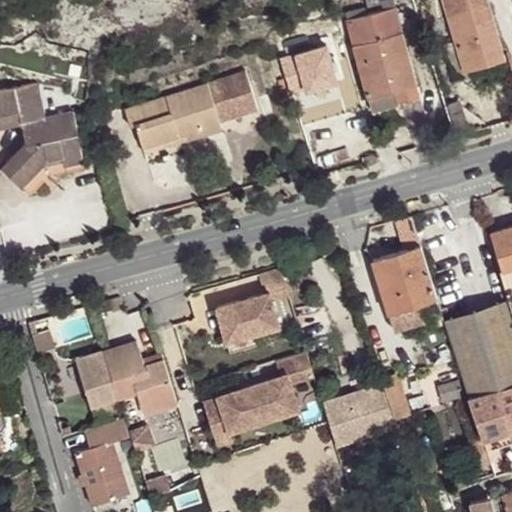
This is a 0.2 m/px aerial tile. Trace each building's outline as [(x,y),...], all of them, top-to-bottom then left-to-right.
[(444,0),(457,41),(443,46),(454,84),(473,78),(470,68),(502,59),(484,0),(444,0)] [(419,93),(395,6),(347,19),(368,94),(394,87),(397,99),(419,93)] [(296,108),(345,97),(340,78),(332,79),(323,42),(283,52),(296,108)] [(247,72),(125,109),(131,127),(136,125),(143,146),(186,133),(187,140),(222,129),(220,122),(258,110),(247,72)] [(0,128),(22,124),(22,121),(45,116),(38,84),(0,91),(0,128)] [(394,87),(368,94),(372,107),(397,99),(394,87)] [(22,124),(27,143),(3,168),(22,187),(48,161),(64,157),(82,153),(72,109),(45,116),(22,121),(22,124)] [(186,133),(143,146),(145,152),(187,140),(186,133)] [(84,162),(82,153),(64,157),(66,166),(84,162)] [(511,224),(490,231),(501,270),(511,266),(511,224)] [(394,329),(442,316),(421,244),(373,258),(394,329)] [(511,266),(501,270),(499,270),(504,287),(511,285),(511,266)] [(291,297),(281,268),(261,275),(267,297),(272,295),(274,303),(291,297)] [(228,345),(282,330),(274,303),(272,295),(267,297),(249,302),(250,306),(243,308),(242,304),(219,311),(228,345)] [(511,318),(507,300),(446,320),(469,398),(471,399),(497,391),(511,385),(511,318)] [(50,329),(33,334),(38,353),(56,348),(50,329)] [(145,414),(178,404),(164,360),(145,366),(142,358),(137,340),(104,350),(119,398),(138,392),(145,414)] [(97,425),(125,416),(119,398),(104,350),(76,359),(97,425)] [(145,366),(164,360),(162,352),(142,358),(145,366)] [(309,355),(278,363),(283,378),(267,382),(266,386),(258,388),(257,384),(237,390),(238,394),(230,396),(227,393),(218,394),(219,396),(204,400),(211,425),(225,421),(228,431),(229,431),(300,413),(292,385),(316,379),(309,355)] [(382,377),(395,418),(408,414),(395,373),(382,377)] [(464,395),(459,379),(438,385),(443,401),(464,395)] [(395,418),(384,384),(324,403),(330,425),(338,446),(398,427),(395,418)] [(495,434),(509,430),(497,391),(471,399),(470,399),(482,438),(486,451),(499,447),(495,434)] [(164,466),(193,457),(178,410),(130,426),(137,449),(156,443),(164,466)] [(398,427),(399,429),(412,426),(408,414),(395,418),(398,427)] [(76,452),(93,505),(130,493),(112,441),(131,435),(125,416),(97,425),(85,429),(91,447),(76,452)] [(225,421),(211,425),(215,444),(231,440),(229,431),(228,431),(225,421)] [(483,466),(491,464),(486,451),(482,438),(474,441),(483,466)] [(491,464),(495,475),(507,471),(499,447),(486,451),(491,464)] [(507,511),(511,511),(511,491),(501,495),(507,511)] [(470,501),(472,511),(495,511),(491,496),(470,501)]
